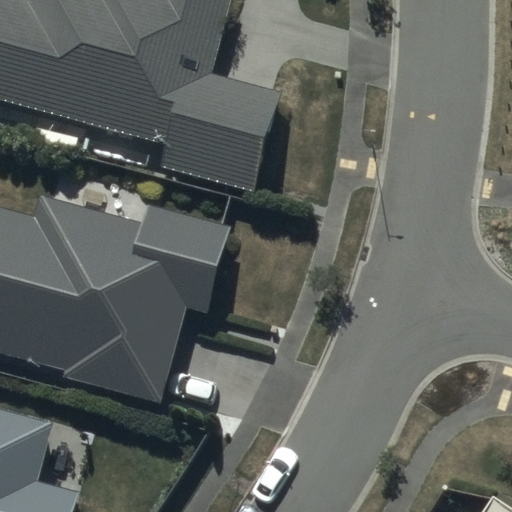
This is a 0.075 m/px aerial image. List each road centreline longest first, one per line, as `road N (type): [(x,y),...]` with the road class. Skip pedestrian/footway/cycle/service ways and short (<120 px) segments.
road 1 (residential): [(447,0),(421,276)]
road 2 (residential): [(421,276),(395,343),(291,511)]
